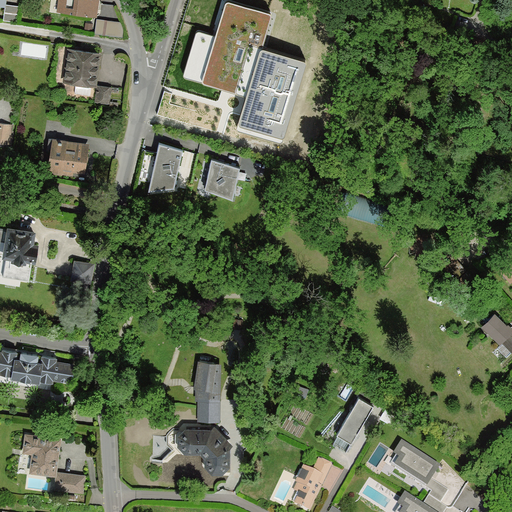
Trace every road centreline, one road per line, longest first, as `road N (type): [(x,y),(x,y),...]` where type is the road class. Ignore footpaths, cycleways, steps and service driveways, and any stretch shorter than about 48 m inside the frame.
road 1 (residential): [(99,347),(105,250),(144,90)]
road 2 (residential): [(112,511),(99,347)]
